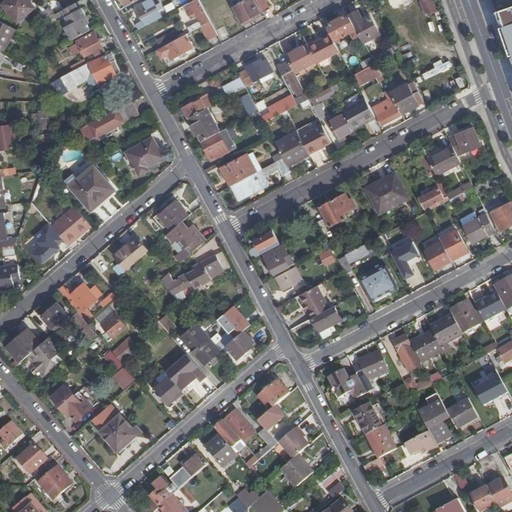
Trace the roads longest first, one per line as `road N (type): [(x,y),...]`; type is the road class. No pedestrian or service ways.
road 1 (residential): [(499,87),(225,229)]
road 2 (residential): [(0,327),(189,164)]
road 3 (residential): [(298,366),(511,254)]
road 4 (residential): [(287,345),(110,496)]
road 5 (residential): [(153,94),(329,0)]
road 6 (residential): [(110,496),(0,368)]
road 7 (residential): [(511,429),(373,503)]
road 8 (residential): [(298,366),(373,503)]
road 9 (residential): [(225,229),(287,345)]
